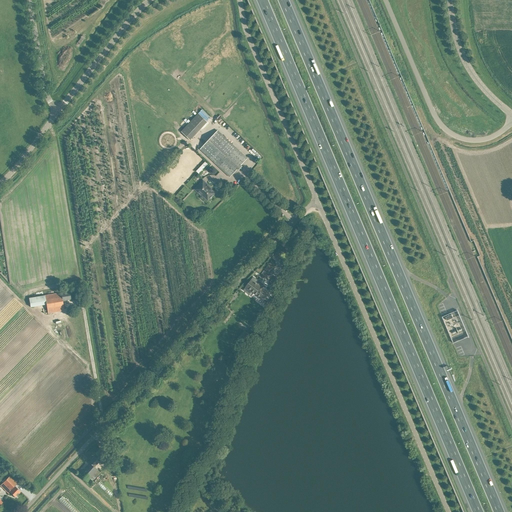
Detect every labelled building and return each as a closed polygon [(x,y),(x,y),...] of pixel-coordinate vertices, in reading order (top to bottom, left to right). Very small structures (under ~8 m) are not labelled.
[(207,122),(198,113),(182,132),(190,140),(207,122)] [(218,130),(202,148),(216,161),(215,163),(230,177),(237,169),(239,170),(242,166),(241,165),(247,158),(218,130)] [(199,174),(208,164),(205,162),(196,171),(199,174)] [(215,193),(209,187),(210,186),(203,180),(195,189),(201,195),(202,194),(208,200),(215,193)] [(271,261),(261,274),(265,278),(269,273),(268,272),(275,264),(271,261)] [(275,276),(269,284),(273,287),(279,279),(275,276)] [(266,286),(253,277),(246,286),(264,299),(269,293),(263,289),(266,286)] [(45,295),(45,296),(29,298),(31,306),(46,303),(48,313),(64,310),(62,301),(71,299),(70,291),(45,295)] [(88,461),(77,472),(87,481),(90,478),(92,481),(100,472),(94,467),(99,461),(94,456),(89,462),(88,461)] [(14,486),(17,484),(9,476),(0,485),(8,493),(10,492),(11,492),(11,493),(12,494),(15,497),(20,492),(14,486)]
